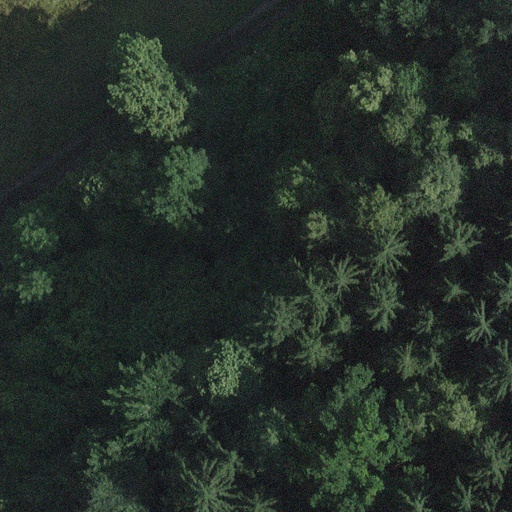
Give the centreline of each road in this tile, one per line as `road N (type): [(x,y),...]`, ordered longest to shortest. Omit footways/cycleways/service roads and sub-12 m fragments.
road 1 (track): [(0,233),(310,0)]
road 2 (track): [(365,511),(511,438)]
